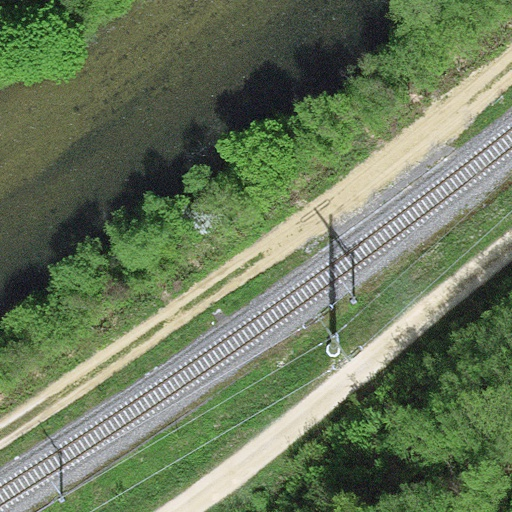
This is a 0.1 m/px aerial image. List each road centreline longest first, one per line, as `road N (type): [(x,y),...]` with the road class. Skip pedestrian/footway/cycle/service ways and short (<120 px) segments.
road 1 (track): [(511,61),(0,434)]
road 2 (track): [(511,249),(177,511)]
